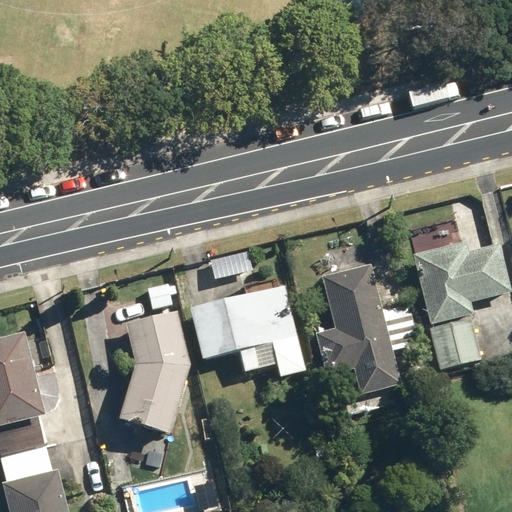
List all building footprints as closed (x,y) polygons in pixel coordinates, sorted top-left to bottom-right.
[(0,0),(0,43),(235,10),(233,0),(0,0)] [(497,249),(465,254),(464,247),(418,255),(438,375),(486,367),(476,308),(506,303),(497,249)] [(369,268),(320,281),(333,333),(315,339),(329,382),(344,377),(352,410),(401,398),(369,268)] [(292,290),(196,308),(207,364),(244,357),(247,377),(264,374),(260,354),(275,352),(280,385),(305,379),(292,290)] [(136,371),(119,423),(173,445),(193,368),(177,316),(126,329),(136,371)] [(0,487),(5,511),(63,511),(56,475),(48,477),(40,422),(45,421),(27,336),(0,342),(0,456),(4,486),(0,487)]
